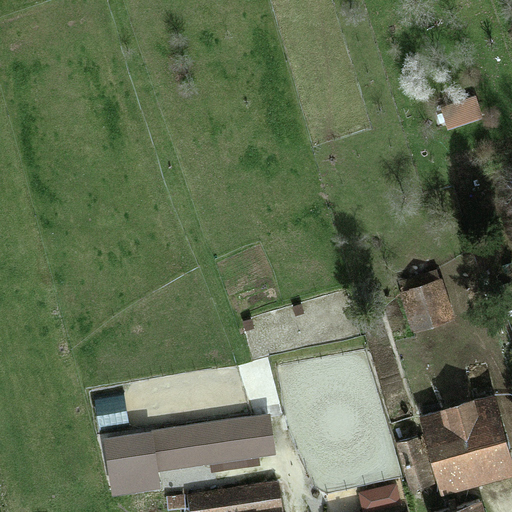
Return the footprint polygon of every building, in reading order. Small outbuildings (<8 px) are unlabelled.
[(472,100),(440,110),(447,132),(479,122),(472,100)] [(434,278),(396,289),(410,334),(448,323),(434,278)] [(487,404),(387,430),(391,444),(369,450),(380,493),(431,480),(435,494),(506,475),(487,404)] [(269,414),(103,438),(111,496),(160,489),(157,471),(275,455),(269,414)] [(248,490),(184,496),(185,511),(272,511),(270,487),(263,488),(262,478),(247,479),(248,490)]
